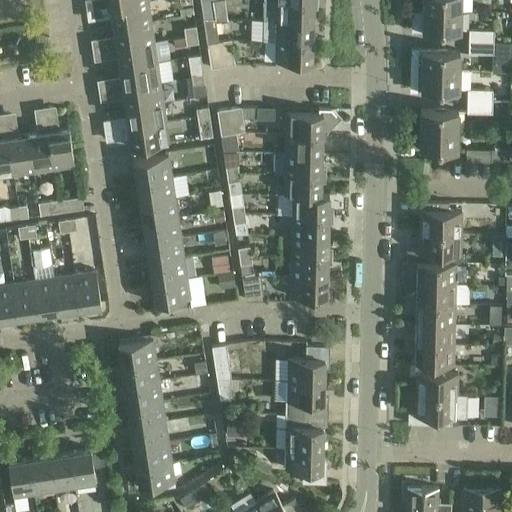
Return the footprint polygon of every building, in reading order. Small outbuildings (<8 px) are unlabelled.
[(151,21),(148,0),(106,7),(108,18),(112,17),(114,26),(151,21)] [(216,19),(213,0),(212,0),(201,2),(204,19),(216,19)] [(318,2),(318,0),(298,0),(265,0),(265,20),(277,20),(313,21),(314,2),(318,2)] [(423,0),(423,10),(461,11),(461,0),(423,0)] [(105,7),(82,9),(85,33),(108,30),(105,7)] [(461,11),(423,10),(412,10),(412,11),(413,11),(413,30),(431,31),(431,30),(460,31),(461,11)] [(219,41),(216,19),(204,19),(207,43),(219,41)] [(313,39),(313,21),(277,20),(277,40),(317,41),(317,39),(313,39)] [(154,41),(151,21),(114,26),(115,35),(110,36),(112,47),(154,41)] [(198,34),(196,26),(184,27),(185,36),(198,34)] [(465,29),(465,41),(490,41),(491,30),(465,29)] [(199,43),(198,34),(185,36),(187,44),(199,43)] [(231,39),(219,41),(223,66),(235,64),(231,39)] [(317,43),(317,41),(277,40),(276,61),(312,62),(313,43),(317,43)] [(157,61),(154,41),(112,47),(114,58),(118,57),(120,67),(157,61)] [(223,66),(219,41),(207,43),(211,68),(223,66)] [(490,53),(490,41),(465,41),(465,53),(490,53)] [(89,66),(110,66),(110,49),(89,49),(89,66)] [(459,71),(460,51),(426,50),(426,49),(412,49),(412,69),(411,69),(459,71)] [(204,74),(203,66),(201,54),(188,56),(192,76),(204,74)] [(160,81),(157,61),(120,67),(121,76),(116,77),(118,87),(160,81)] [(459,91),(459,71),(411,69),(411,70),(412,70),(411,90),(425,90),(459,91)] [(205,83),(204,74),(192,76),(193,85),(205,83)] [(163,101),(160,81),(118,87),(120,98),(124,98),(126,107),(163,101)] [(464,89),(464,100),(489,101),(489,89),(464,89)] [(489,113),(489,101),(464,100),(463,112),(489,113)] [(166,121),(163,101),(126,107),(127,116),(122,117),(124,128),(166,121)] [(210,115),(209,106),(196,108),(198,117),(210,115)] [(245,132),(243,117),(257,117),(257,107),(241,106),(229,108),(233,133),(236,133),(245,132)] [(233,133),(229,108),(217,110),(224,152),(236,152),(236,133),(233,133)] [(287,112),(286,133),(327,134),(327,125),(331,125),(340,117),(331,108),(320,108),(320,112),(287,112)] [(421,109),(420,129),(458,130),(459,110),(421,109)] [(211,123),(210,115),(198,117),(199,125),(211,123)] [(170,142),(166,121),(124,128),(126,139),(130,138),(132,148),(170,142)] [(58,125),(48,126),(54,168),(75,165),(69,128),(59,129),(58,125)] [(54,168),(48,126),(37,128),(38,132),(28,134),(34,171),(54,168)] [(102,155),(124,154),(123,128),(101,129),(102,155)] [(458,150),(458,130),(420,129),(420,149),(458,150)] [(34,171),(28,134),(19,135),(18,130),(8,132),(14,174),(34,171)] [(0,176),(14,174),(8,132),(0,133),(0,176)] [(327,135),(327,134),(286,133),(286,153),(322,154),(323,135),(327,135)] [(238,154),(278,156),(279,144),(238,142),(238,154)] [(466,149),(466,160),(509,161),(510,149),(466,149)] [(322,172),(322,154),(286,153),(285,173),(326,174),(326,172),(322,172)] [(134,160),(137,180),(172,175),(169,154),(134,160)] [(226,166),(227,174),(239,172),(238,164),(226,166)] [(242,193),(239,172),(227,174),(230,195),(242,193)] [(326,176),(326,174),(285,173),(285,194),(293,195),(293,194),(321,194),(322,176),(326,176)] [(175,195),(172,175),(137,180),(140,201),(175,195)] [(230,195),(233,215),(245,213),(242,193),(230,195)] [(330,194),(321,194),(293,194),(293,195),(293,214),(334,215),(334,213),(329,213),(330,194)] [(178,216),(175,195),(140,201),(143,221),(178,216)] [(84,208),(83,196),(59,199),(61,212),(84,208)] [(61,212),(59,199),(39,202),(40,215),(61,212)] [(449,210),(449,202),(414,201),(414,212),(423,212),(422,231),(462,232),(462,210),(449,210)] [(29,216),(27,204),(19,205),(20,218),(29,216)] [(20,218),(19,205),(10,207),(12,219),(20,218)] [(248,234),(245,213),(233,215),(236,233),(248,234)] [(333,217),(334,215),(293,214),(292,235),(329,235),(329,217),(333,217)] [(181,236),(178,216),(143,221),(146,242),(181,236)] [(77,230),(75,218),(68,219),(69,231),(77,230)] [(69,231),(68,219),(59,220),(60,232),(69,231)] [(37,236),(35,224),(27,225),(29,237),(37,236)] [(29,237),(27,225),(18,226),(20,238),(29,237)] [(461,253),(462,232),(422,231),(422,250),(413,250),(413,261),(417,261),(448,262),(456,262),(465,262),(466,253),(461,253)] [(328,254),(329,235),(292,235),(292,255),(333,256),(333,254),(328,254)] [(184,257),(181,236),(146,242),(149,262),(184,257)] [(238,248),(239,256),(251,254),(250,246),(238,248)] [(253,263),(251,254),(239,256),(241,265),(253,263)] [(332,258),(333,256),(292,255),(291,275),(328,276),(328,258),(332,258)] [(188,277),(184,257),(149,262),(152,283),(188,277)] [(456,283),(456,262),(448,262),(417,261),(413,261),(407,260),(407,268),(417,269),(417,282),(456,283)] [(96,270),(76,273),(81,308),(101,305),(96,270)] [(81,308),(76,273),(55,276),(61,311),(81,308)] [(505,274),(497,274),(497,284),(505,284),(505,274)] [(242,277),(245,298),(246,300),(263,300),(261,275),(255,275),(242,277)] [(327,295),(328,276),(291,275),(291,296),(332,298),(332,295),(327,295)] [(61,311),(55,276),(35,279),(40,314),(61,311)] [(191,298),(188,277),(152,283),(155,303),(191,298)] [(40,314),(35,279),(15,282),(20,317),(40,314)] [(0,320),(20,317),(15,282),(0,284),(0,320)] [(455,303),(456,283),(417,282),(416,295),(406,294),(406,302),(455,303)] [(455,324),(455,303),(406,302),(406,310),(416,310),(416,322),(455,324)] [(455,344),(455,324),(416,322),(415,335),(405,335),(405,342),(455,344)] [(311,339),(326,340),(326,329),(312,329),(311,339)] [(118,343),(121,364),(156,358),(153,338),(118,343)] [(454,365),(455,344),(405,342),(405,350),(415,350),(415,363),(445,364),(445,365),(454,365)] [(231,378),(226,343),(212,345),(217,378),(231,378)] [(289,358),(288,379),(325,380),(325,361),(330,362),(330,345),(306,345),(306,358),(289,358)] [(160,379),(156,358),(121,364),(124,384),(160,379)] [(445,372),(445,365),(445,364),(415,363),(410,363),(410,374),(419,375),(418,394),(458,395),(458,372),(445,372)] [(231,399),(231,378),(217,378),(220,399),(231,399)] [(163,399),(160,379),(124,384),(127,405),(163,399)] [(325,398),(325,380),(288,379),(276,379),(276,400),(288,400),(288,413),(328,414),(329,399),(325,398)] [(470,395),(458,395),(418,394),(418,412),(409,412),(408,424),(452,425),(452,417),(469,417),(470,395)] [(166,420),(163,399),(127,405),(131,425),(166,420)] [(485,408),(484,423),(495,424),(496,409),(485,408)] [(328,430),(328,414),(288,413),(287,447),(323,448),(324,430),(328,430)] [(169,440),(166,420),(131,425),(134,446),(169,440)] [(243,444),(241,429),(222,431),(224,445),(243,444)] [(172,461),(169,440),(134,446),(137,466),(172,461)] [(323,467),(323,448),(287,447),(286,468),(303,469),(303,482),(327,483),(327,467),(323,467)] [(91,448),(70,452),(76,487),(97,484),(91,448)] [(76,487),(70,452),(50,455),(55,490),(76,487)] [(55,490),(50,455),(29,458),(35,493),(55,490)] [(35,493),(29,458),(9,461),(14,496),(35,493)] [(175,481),(172,461),(137,466),(140,487),(175,481)] [(451,511),(451,509),(437,509),(438,487),(408,486),(407,511),(451,511)] [(463,511),(499,511),(500,488),(464,487),(463,511)] [(274,490),(256,501),(262,511),(303,511),(294,497),(283,505),(274,490)] [(262,511),(256,501),(250,493),(233,504),(237,511),(262,511)]
